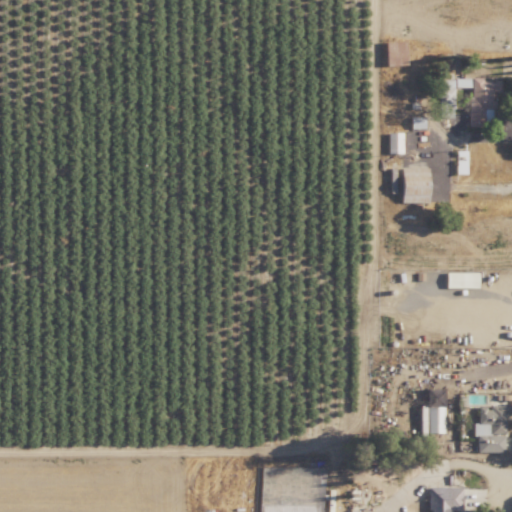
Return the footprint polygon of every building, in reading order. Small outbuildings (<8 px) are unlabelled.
[(466,126),(491,126),(491,91),(498,91),(497,78),(437,78),(438,115),(452,115),(452,88),(466,88),(466,126)] [(387,153),(399,152),(398,133),(386,133),(387,153)] [(426,202),(425,167),(399,167),(399,202),(426,202)] [(442,432),(442,405),(418,405),(418,432),(442,432)] [(502,451),(502,414),(510,414),(510,405),(488,405),(488,406),(476,406),(476,422),(471,422),(471,436),(475,436),(475,451),(502,451)] [(460,510),(459,486),(425,487),(425,511),(449,511),(449,510),(460,510)]
